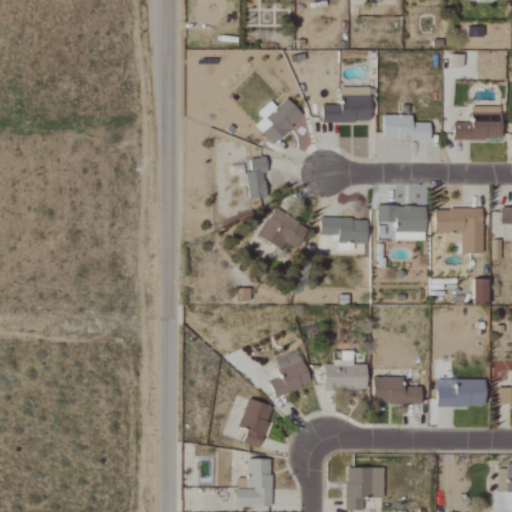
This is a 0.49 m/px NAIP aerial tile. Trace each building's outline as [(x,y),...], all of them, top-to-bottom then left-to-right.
[(461,68),(461,56),(449,56),(449,68),(461,68)] [(320,106),(321,123),(369,123),(368,88),(339,89),(339,106),(320,106)] [(256,113),(261,119),(254,126),(271,145),(301,117),(285,100),(275,108),(269,101),(256,113)] [(500,140),(499,108),(470,108),(470,123),(452,123),(452,141),(500,140)] [(382,116),(381,140),(428,141),(428,124),(410,123),(411,116),(382,116)] [(266,174),(264,158),(248,160),(250,173),(245,173),(248,200),(265,198),(263,174),(266,174)] [(376,240),(424,241),(425,207),(376,206),(376,240)] [(480,209),(433,210),(433,234),(443,234),(443,244),(455,243),(455,255),(481,254),(480,209)] [(511,209),(500,209),(499,224),(511,225),(511,209)] [(257,240),(281,250),(284,244),(296,249),(306,226),(269,211),(257,240)] [(319,237),(336,238),(336,251),(354,252),(354,243),(365,244),(365,220),(319,219),(319,237)] [(249,302),(249,289),(234,289),(234,301),(249,302)] [(267,383),(273,398),(309,385),(297,351),(272,360),(279,379),(267,383)] [(323,366),(323,391),(365,391),(365,366),(351,366),(351,352),(336,353),(336,366),(323,366)] [(497,389),(496,405),(511,404),(511,371),(509,371),(509,389),(497,389)] [(400,378),(372,377),(371,404),(419,405),(420,388),(400,388),(400,378)] [(483,382),(436,381),(435,407),(483,408),(483,382)] [(237,427),(246,431),(242,443),(257,449),(272,409),(247,400),(237,427)] [(270,507),(270,461),(246,460),(245,479),(235,479),(234,507),(270,507)] [(511,493),(511,464),(505,464),(505,469),(497,469),(496,493),(511,493)] [(344,511),(362,511),(361,499),(382,499),(381,469),(344,469),(344,511)]
